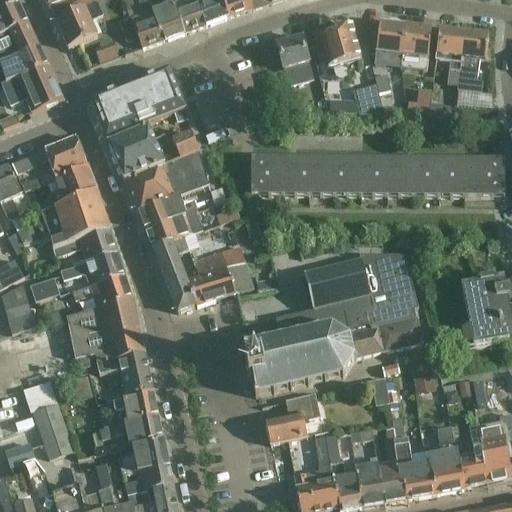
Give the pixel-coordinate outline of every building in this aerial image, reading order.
[(16,0),(0,0),(0,13),(19,5),(16,0)] [(44,0),(48,9),(68,0),(44,0)] [(68,0),(48,9),(50,9),(56,24),(55,24),(68,52),(97,39),(90,24),(103,19),(94,0),(68,0)] [(151,10),(164,44),(185,36),(171,0),(162,0),(163,2),(167,1),(170,7),(152,14),(151,10)] [(180,0),(171,0),(185,36),(206,29),(196,1),(195,0),(190,0),(182,3),(180,0)] [(197,0),(196,1),(206,29),(228,21),(220,0),(197,0)] [(252,13),(247,0),(220,0),(228,21),(252,13)] [(247,0),(252,13),(272,6),(270,0),(247,0)] [(0,37),(28,25),(19,5),(0,13),(0,37)] [(164,44),(151,10),(147,11),(148,16),(131,22),(142,52),(164,44)] [(129,21),(119,24),(126,45),(136,42),(129,21)] [(28,25),(0,37),(0,69),(6,85),(18,80),(47,69),(28,25)] [(373,45),(375,25),(361,26),(366,45),(373,45)] [(380,25),(375,67),(385,68),(387,55),(403,57),(406,28),(380,25)] [(328,71),(362,61),(352,27),(335,32),(336,36),(320,40),(328,71)] [(406,28),(403,57),(419,59),(418,72),(427,73),(432,31),(406,28)] [(447,88),(458,90),(461,62),(464,37),(440,34),(436,63),(456,66),(455,74),(449,73),(447,88)] [(461,62),(458,90),(457,94),(482,97),(483,85),(477,84),(479,64),(486,65),(489,40),(464,37),(461,62)] [(296,69),(309,66),(301,40),(276,48),(291,99),(304,95),(296,69)] [(11,109),(27,103),(32,115),(63,105),(53,81),(47,69),(18,80),(23,93),(7,100),(11,109)] [(185,113),(169,74),(144,84),(146,89),(118,100),(116,95),(91,105),(106,144),(185,113)] [(374,81),(376,88),(379,97),(390,93),(386,78),(374,81)] [(431,107),(434,83),(414,81),(412,97),(424,99),(423,106),(431,107)] [(384,117),(379,97),(376,88),(353,94),(359,116),(384,117)] [(474,110),(475,100),(458,98),(457,108),(474,110)] [(451,111),(430,108),(428,122),(449,124),(451,111)] [(108,148),(116,167),(124,185),(198,156),(184,114),(174,118),(182,141),(168,147),(165,140),(154,145),(149,131),(108,148)] [(4,133),(20,127),(17,117),(0,124),(4,133)] [(77,141),(45,154),(12,169),(16,180),(50,165),(57,183),(88,171),(77,141)] [(198,156),(124,185),(127,194),(137,215),(179,200),(210,190),(198,156)] [(0,211),(1,215),(3,214),(9,225),(13,223),(20,220),(11,204),(22,199),(8,170),(0,174),(0,211)] [(50,212),(57,209),(59,208),(59,207),(60,207),(61,208),(63,207),(96,194),(88,171),(57,183),(48,187),(53,201),(47,203),(50,212)] [(217,210),(219,209),(228,206),(223,192),(212,196),(217,210)] [(50,244),(53,253),(109,233),(96,194),(63,207),(61,208),(60,207),(59,207),(59,208),(57,209),(67,238),(50,244)] [(179,200),(137,215),(144,233),(187,219),(179,200)] [(187,219),(144,233),(152,252),(154,252),(185,240),(194,237),(187,219)] [(23,248),(36,244),(32,231),(17,236),(23,248)] [(109,233),(53,253),(55,262),(82,252),(87,266),(117,257),(109,233)] [(185,240),(154,252),(178,315),(196,310),(189,285),(198,282),(193,266),(185,240)] [(0,261),(0,262),(12,256),(4,241),(0,243),(0,261)] [(241,251),(193,266),(198,282),(189,285),(196,310),(197,309),(197,311),(254,293),(241,251)] [(117,257),(87,266),(73,271),(76,280),(90,276),(94,289),(125,279),(117,257)] [(244,349),(243,349),(247,367),(245,368),(249,384),(251,383),(254,401),(259,400),(344,380),(355,363),(383,356),(383,357),(422,348),(416,321),(418,321),(416,312),(418,312),(405,259),(358,258),(360,265),(304,278),(312,313),(275,322),(279,341),(244,349)] [(67,321),(133,302),(125,279),(94,289),(72,295),(75,305),(93,299),(97,312),(67,321)] [(2,300),(6,313),(29,305),(24,288),(2,300)] [(52,303),(49,291),(31,295),(34,307),(52,303)] [(133,302),(67,321),(76,362),(96,358),(96,359),(105,357),(107,365),(145,358),(133,302)] [(29,305),(6,313),(10,325),(32,318),(29,305)] [(32,318),(10,325),(13,336),(36,329),(32,318)] [(105,357),(96,359),(100,378),(121,373),(127,399),(153,393),(145,358),(107,365),(105,357)] [(430,368),(411,372),(416,398),(435,395),(430,368)] [(91,398),(86,379),(73,382),(78,401),(91,398)] [(388,408),(384,382),(347,389),(349,399),(372,394),(375,410),(388,408)] [(470,385),(458,387),(460,401),(472,399),(470,385)] [(447,408),(459,406),(456,393),(444,396),(447,408)] [(153,396),(124,402),(113,405),(115,415),(126,413),(128,425),(158,418),(153,396)] [(303,425),(320,422),(315,399),(286,405),(289,420),(265,425),(271,448),(306,440),(303,425)] [(49,464),(72,456),(56,410),(33,418),(49,464)] [(158,418),(128,425),(115,427),(103,430),(104,434),(100,434),(102,444),(112,442),(112,439),(127,435),(130,448),(163,441),(158,418)] [(457,430),(451,432),(453,445),(456,454),(457,454),(463,492),(486,488),(480,455),(463,458),(461,444),(459,444),(457,430)] [(403,432),(391,434),(399,480),(402,480),(406,504),(436,499),(426,459),(425,455),(411,458),(409,448),(405,448),(403,432)] [(425,455),(426,459),(436,499),(463,494),(463,492),(457,454),(456,454),(453,445),(451,432),(442,433),(446,456),(427,459),(425,455)] [(390,466),(378,468),(385,508),(406,504),(402,480),(399,480),(391,434),(385,434),(390,466)] [(352,448),(373,445),(372,435),(350,438),(352,448)] [(481,455),(480,455),(486,488),(511,483),(502,435),(480,439),(482,453),(480,453),(481,455)] [(336,441),(325,442),(330,470),(333,488),(335,487),(340,511),(360,511),(363,511),(356,472),(357,479),(346,481),(344,468),(341,468),(336,441)] [(330,470),(325,442),(315,444),(322,487),(308,489),(306,479),(295,481),(300,511),(340,511),(335,487),(333,488),(330,470)] [(119,465),(122,479),(169,470),(163,444),(134,451),(138,470),(126,472),(124,463),(119,465)] [(10,472),(22,469),(36,503),(32,504),(34,511),(54,511),(51,499),(44,479),(33,465),(29,449),(5,457),(10,472)] [(378,468),(356,472),(363,511),(385,508),(378,468)] [(169,470),(122,479),(139,476),(140,484),(125,487),(127,498),(137,496),(173,488),(169,470)] [(0,508),(10,505),(3,484),(0,485),(0,508)] [(177,511),(173,488),(147,494),(149,506),(154,505),(155,511),(177,511)] [(78,491),(51,499),(54,511),(102,511),(100,498),(81,503),(78,491)] [(109,495),(100,498),(102,511),(133,511),(134,510),(121,511),(120,509),(114,511),(109,495)] [(137,496),(127,498),(129,506),(139,504),(137,496)]
